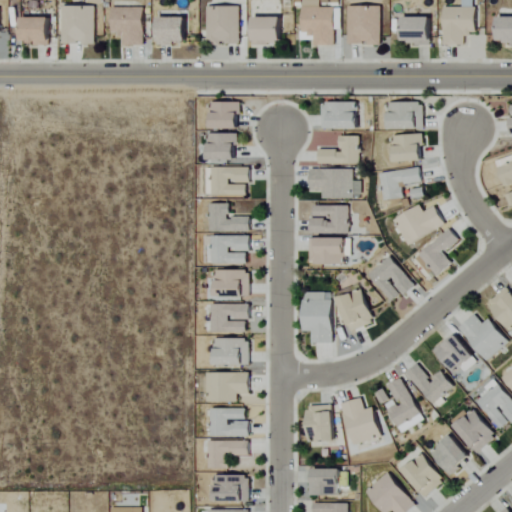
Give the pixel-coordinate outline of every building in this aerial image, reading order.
[(317,46),(338,46),(338,22),(343,22),(343,8),(323,8),(323,0),(304,0),(304,41),(317,41),(317,46)] [(65,45),(97,45),(97,7),(64,7),(65,45)] [(242,8),(209,7),(209,44),(242,44),(242,8)] [(384,8),(351,7),(350,45),(383,45),(384,8)] [(126,47),(147,46),(146,8),(114,9),(115,36),(125,35),(126,47)] [(446,46),(467,47),(468,33),(479,33),(479,8),(447,8),(446,46)] [(162,48),(179,47),(179,42),(189,42),(189,18),(161,19),(162,48)] [(256,45),(285,46),(285,19),(257,18),(256,45)] [(433,45),(434,19),(407,18),(406,44),(433,45)] [(53,19),(25,19),(25,45),(53,46),(53,19)] [(214,128),(243,129),(243,102),(212,102),(212,111),(214,111),(214,128)] [(325,129),(362,128),(362,102),(325,103),(325,129)] [(426,102),(390,103),(391,129),(426,128),(426,102)] [(211,159),(241,159),(240,133),(210,134),(211,159)] [(427,161),(426,134),(396,135),(397,162),(427,161)] [(321,150),(321,165),(362,166),(362,136),(343,136),(342,150),(321,150)] [(213,166),(212,195),(252,197),(252,168),(213,166)] [(381,174),(386,201),(407,198),(405,185),(425,182),(423,168),(381,174)] [(313,190),(325,191),(324,198),(362,199),(362,181),(355,181),(356,170),(313,169),(313,190)] [(211,233),(253,232),(253,217),(232,218),(232,204),(211,204),(211,233)] [(313,233),(351,234),(352,206),(317,205),(316,218),(313,218),(313,233)] [(410,245),(449,225),(439,206),(427,212),(424,206),(396,220),(410,245)] [(447,254),(462,240),(452,228),(417,260),(435,279),(454,262),(447,254)] [(213,245),(213,264),(249,264),(249,253),(253,253),(253,236),(206,237),(206,245),(213,245)] [(349,264),(349,238),(312,238),(312,264),(349,264)] [(396,303),(417,284),(392,256),(371,275),(396,303)] [(253,296),(253,270),(217,271),(218,297),(253,296)] [(379,321),(365,289),(341,300),(356,332),(379,321)] [(315,344),(337,343),(336,301),(328,301),(328,292),(307,293),(308,332),(315,331),(315,344)] [(213,332),(250,333),(251,305),(214,304),(213,332)] [(486,360),(511,344),(495,317),(485,324),(480,316),(464,325),(486,360)] [(476,360),(463,335),(440,347),(453,372),(476,360)] [(253,365),(253,339),(217,339),(217,365),(253,365)] [(433,405),(457,389),(445,371),(432,380),(422,364),(411,372),(433,405)] [(240,403),(241,394),(253,394),(253,373),(209,373),(209,403),(240,403)] [(503,429),(511,421),(511,396),(498,378),(486,388),(491,393),(480,402),(503,429)] [(426,421),(405,379),(389,386),(390,388),(381,392),(401,434),(426,421)] [(345,404),(356,445),(385,438),(377,407),(368,410),(365,399),(345,404)] [(312,442),(338,441),(336,405),(310,407),(312,442)] [(249,409),(213,409),(213,436),(252,436),(252,422),(249,422),(249,409)] [(454,422),(482,453),(500,436),(477,411),(471,416),(466,410),(454,422)] [(435,454),(454,475),(474,457),(454,436),(435,454)] [(252,441),(211,442),(211,469),(230,469),(230,456),(252,455),(252,441)] [(426,497),(448,484),(430,454),(408,467),(426,497)] [(312,496),(344,495),(344,469),(316,469),(317,483),(312,483),(312,496)] [(370,493),(387,511),(393,511),(395,510),(396,511),(412,511),(420,504),(391,473),(370,493)] [(217,501),(252,502),(252,476),(217,475),(217,501)]
